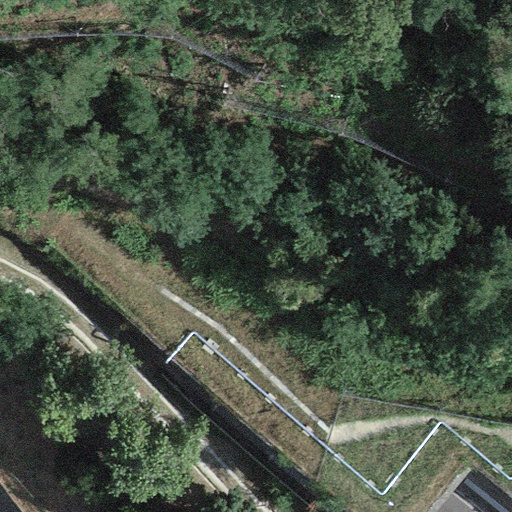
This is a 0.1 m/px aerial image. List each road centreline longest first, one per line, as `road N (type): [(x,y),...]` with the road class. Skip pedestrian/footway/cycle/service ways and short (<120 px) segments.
road 1 (motorway): [(0,145),(113,257),(414,511)]
road 2 (motorway): [(511,297),(218,0)]
road 3 (track): [(0,273),(44,284),(240,511)]
